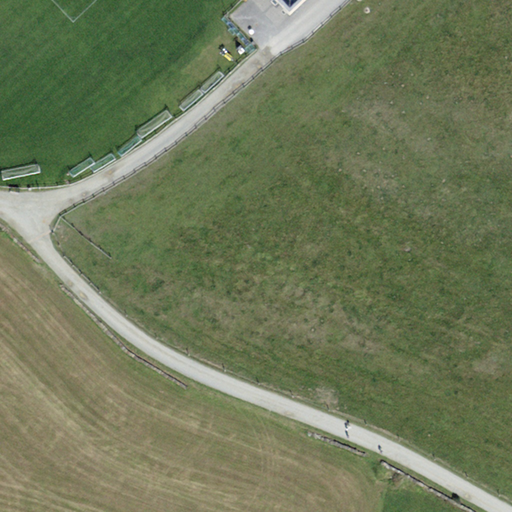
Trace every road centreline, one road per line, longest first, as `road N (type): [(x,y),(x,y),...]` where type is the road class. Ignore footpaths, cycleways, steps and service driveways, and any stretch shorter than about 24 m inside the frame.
road 1 (track): [(500,511),(341,424),(239,388),(138,339),(55,261),(26,213)]
road 2 (track): [(26,213),(132,166),(223,102),(328,0)]
